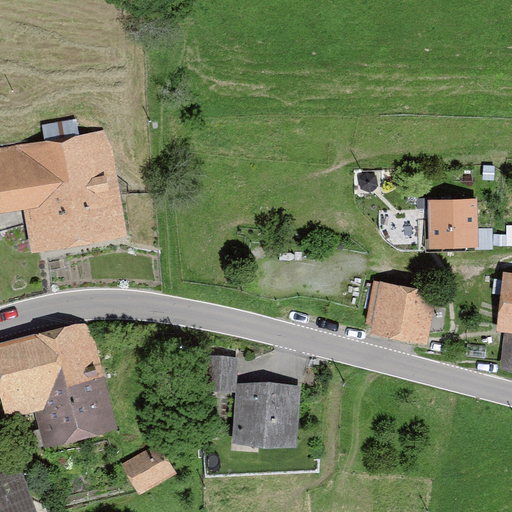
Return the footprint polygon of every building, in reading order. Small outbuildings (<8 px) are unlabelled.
[(109,125),(0,148),(0,208),(1,212),(29,206),(40,258),(133,239),(109,125)] [(478,200),(427,201),(428,249),(478,248),(478,200)] [(511,242),(511,221),(507,221),(507,235),(492,234),(492,242),(511,242)] [(511,271),(503,271),(500,332),(511,332),(511,271)] [(436,291),(373,283),(366,335),(429,343),(436,291)] [(89,319),(0,343),(0,386),(9,421),(39,413),(49,449),(119,430),(89,319)] [(235,356),(204,355),(203,391),(234,391),(235,356)] [(300,385),(237,384),(236,444),(299,445),(300,385)] [(157,441),(119,463),(137,493),(175,471),(157,441)] [(40,511),(21,467),(0,476),(0,511),(40,511)]
